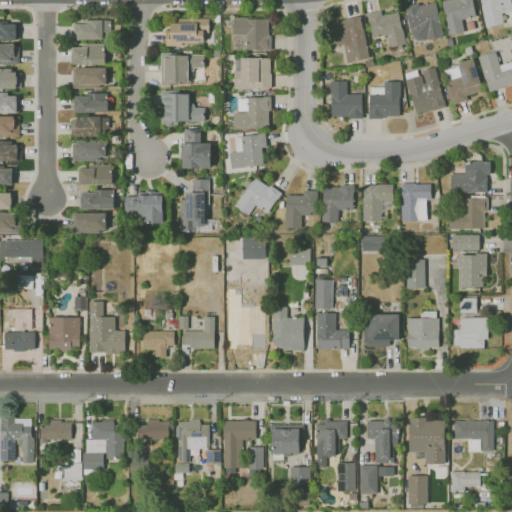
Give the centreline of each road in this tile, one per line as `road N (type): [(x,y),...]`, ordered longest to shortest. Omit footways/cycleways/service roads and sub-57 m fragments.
road 1 (residential): [(511,387),(0,387)]
road 2 (residential): [(511,121),(416,149),(322,146),(307,122),(306,0)]
road 3 (residential): [(45,0),(45,200)]
road 4 (residential): [(140,0),(136,125),(145,162)]
